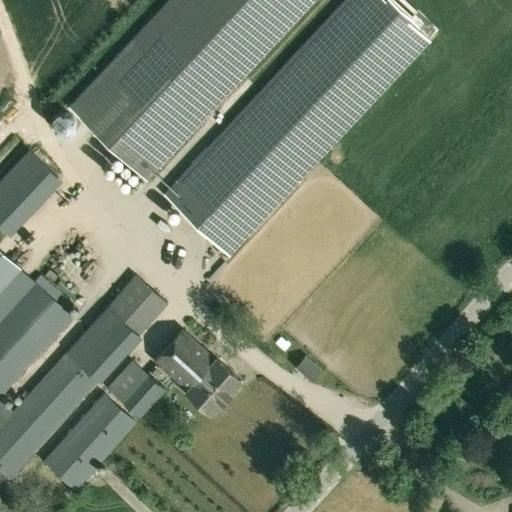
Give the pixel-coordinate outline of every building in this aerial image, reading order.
[(168,0),(69,106),(147,179),(314,0),(168,0)] [(344,0),(164,193),(230,253),(429,40),(408,19),(417,10),(406,0),(344,0)] [(0,222),(12,234),(62,178),(29,148),(0,178),(0,222)] [(0,395),(73,315),(37,282),(36,281),(0,248),(0,395)] [(65,278),(77,268),(66,255),(54,265),(65,278)] [(110,305),(138,332),(162,302),(133,278),(110,305)] [(109,304),(67,351),(98,379),(100,380),(141,335),(138,332),(110,305),(109,304)] [(187,388),(215,358),(183,328),(155,359),(187,388)] [(98,379),(67,351),(13,409),(0,423),(0,469),(9,478),(98,379)] [(296,366),(311,379),(320,369),(305,355),(296,366)] [(216,356),(215,358),(187,388),(186,389),(212,412),(241,380),(216,356)] [(131,360),(107,388),(140,416),(164,389),(131,360)] [(43,459),(76,490),(137,421),(104,391),(43,459)] [(0,423),(13,409),(0,397),(0,423)]
